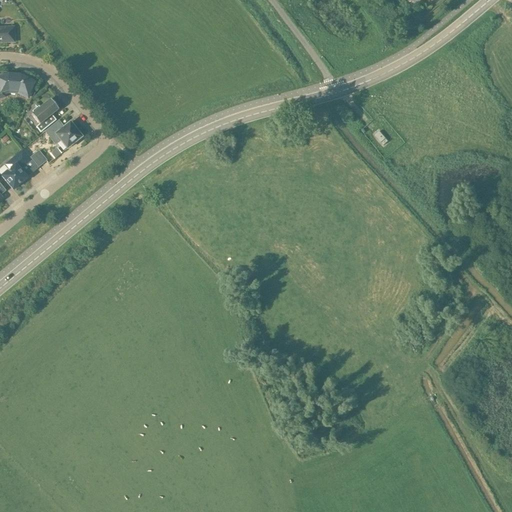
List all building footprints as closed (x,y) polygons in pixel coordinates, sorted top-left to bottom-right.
[(0,27),(0,42),(10,43),(10,41),(14,41),(14,27),(0,27)] [(19,78),(9,78),(8,76),(0,78),(0,98),(3,98),(2,95),(7,93),(8,90),(19,91),(19,94),(26,98),(33,83),(20,77),(19,78)] [(50,100),(32,115),(39,125),(36,127),(41,133),(56,120),(52,115),(58,110),(50,100)] [(66,131),(59,122),(45,132),(55,145),(60,141),(67,150),(82,138),(80,136),(81,135),(77,130),(76,131),(71,125),(67,128),(68,129),(66,131)] [(384,146),(388,142),(380,132),(375,136),(384,146)] [(13,190),(27,179),(20,170),(31,161),(23,150),(5,165),(9,170),(2,176),(13,190)] [(39,170),(48,163),(40,153),(31,160),(39,170)]
